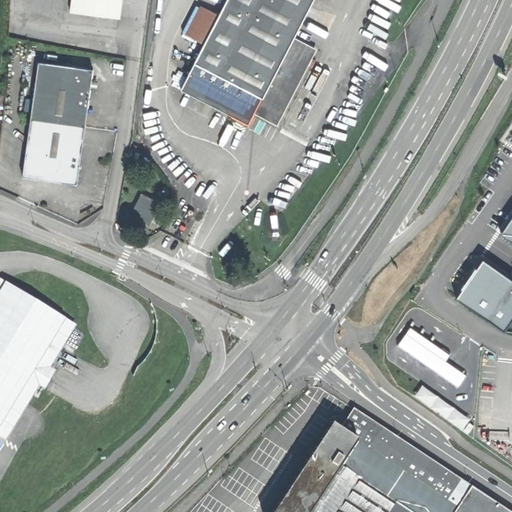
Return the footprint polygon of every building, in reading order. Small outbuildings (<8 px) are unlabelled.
[(64,0),(73,1),(73,0),(40,0),(40,8),(63,11),(64,0)] [(97,15),(121,18),(123,0),(73,0),(73,1),(72,12),(97,15)] [(262,98),(263,98),(294,39),(314,0),(227,0),(219,16),(205,44),(195,63),(262,98)] [(186,34),(205,44),(219,16),(201,7),(186,34)] [(316,50),(294,39),(263,98),(262,98),(254,113),(277,124),(316,50)] [(25,177),(79,184),(86,133),(91,89),(92,80),(94,69),(40,62),(25,177)] [(249,123),(254,113),(262,98),(195,63),(180,88),(249,123)] [(130,216),(149,225),(160,203),(141,194),(130,216)] [(511,218),(502,234),(511,240),(511,218)] [(511,317),(511,279),(484,259),(458,296),(504,329),(511,317)] [(0,434),(6,438),(39,384),(44,387),(53,371),(48,368),(60,349),(74,326),(33,301),(0,281),(0,434)] [(410,326),(398,344),(458,385),(466,373),(445,359),(449,353),(410,326)] [(511,511),(352,409),(339,429),(355,440),(308,511),(511,511)] [(273,511),(308,511),(355,440),(339,429),(331,424),(273,511)]
